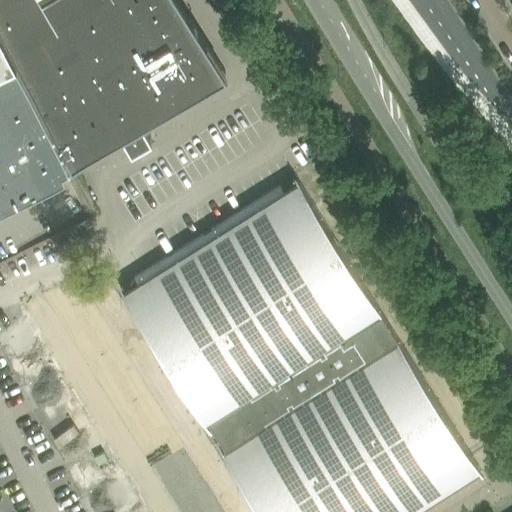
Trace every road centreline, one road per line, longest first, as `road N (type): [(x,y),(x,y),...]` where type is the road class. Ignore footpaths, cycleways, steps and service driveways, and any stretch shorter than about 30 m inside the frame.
road 1 (secondary): [(320,0),(511,317)]
road 2 (secondary): [(511,119),(436,0)]
